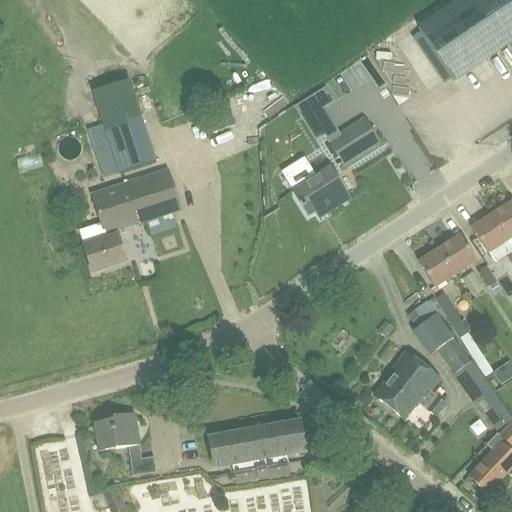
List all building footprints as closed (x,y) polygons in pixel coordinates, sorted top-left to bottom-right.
[(511,45),(511,0),(464,0),(419,31),(455,84),(511,45)] [(332,103),(324,90),(294,108),(302,122),(332,103)] [(210,105),(219,131),(235,125),(226,99),(210,105)] [(86,130),(103,180),(155,162),(138,112),(86,130)] [(329,143),(344,166),(378,145),(363,122),(329,143)] [(351,164),(360,180),(372,174),(363,158),(351,164)] [(292,193),(307,217),(321,209),(324,215),(348,200),(329,170),(292,193)] [(180,211),(167,171),(91,195),(104,236),(105,235),(106,239),(84,247),(92,273),(126,263),(117,236),(116,236),(115,232),(180,211)] [(491,216),(507,242),(511,238),(511,203),(491,216)] [(507,242),(491,216),(471,229),(487,255),(507,242)] [(438,250),(455,276),(475,262),(459,237),(438,250)] [(455,276),(438,250),(418,263),(434,289),(455,276)] [(500,288),(485,266),(476,273),(486,288),(488,287),(493,294),(500,288)] [(466,289),(478,284),(472,272),(461,278),(466,289)] [(434,298),(427,302),(439,318),(444,315),(487,382),(495,377),(442,295),(435,299),(434,298)] [(439,318),(427,302),(426,302),(410,314),(419,327),(412,332),(429,356),(436,351),(453,374),(451,375),(472,404),(475,403),(495,431),(511,419),(438,318),(439,318)] [(391,374),(374,397),(404,421),(418,404),(436,418),(445,406),(430,393),(440,380),(405,353),(389,373),(391,374)] [(94,424),(98,453),(128,448),(133,477),(157,473),(154,458),(142,460),(134,415),(120,417),(121,420),(94,424)] [(468,476),(487,495),(508,473),(510,475),(511,475),(511,452),(511,451),(511,450),(511,421),(499,436),(497,435),(486,447),(492,452),(468,476)] [(209,439),(214,469),(232,466),(236,485),(289,476),(286,456),(304,453),(299,423),(209,439)] [(359,462),(348,455),(343,462),(354,469),(359,462)] [(100,490),(109,511),(125,511),(126,511),(115,484),(100,490)]
